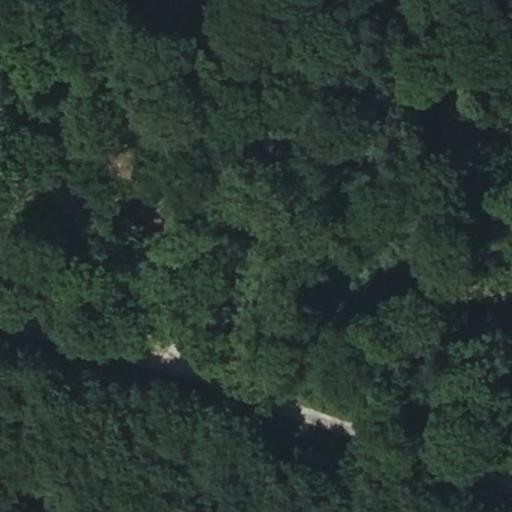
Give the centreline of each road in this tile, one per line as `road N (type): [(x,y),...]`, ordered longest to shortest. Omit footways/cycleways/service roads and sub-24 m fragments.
road 1 (track): [(193,368),(511,482)]
road 2 (track): [(0,324),(193,368)]
